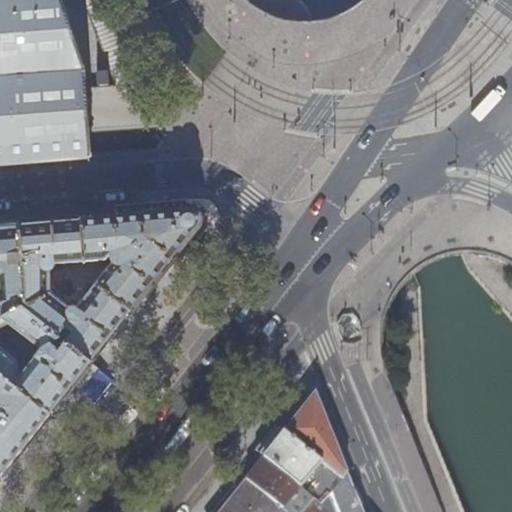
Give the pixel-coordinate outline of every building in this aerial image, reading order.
[(0,0),(0,162),(91,155),(88,121),(84,69),(61,0),(0,0)] [(157,277),(173,257),(197,226),(199,223),(200,220),(200,215),(199,212),(196,209),(192,208),(181,208),(120,213),(49,218),(18,221),(25,305),(21,306),(91,360),(105,343),(157,277)] [(0,474),(68,389),(72,384),(89,362),(91,360),(21,306),(25,305),(18,221),(0,222),(0,474)] [(84,394),(101,372),(89,362),(72,384),(84,394)] [(331,435),(315,395),(292,424),(284,434),(352,486),(331,435)] [(361,511),(361,510),(352,486),(284,434),(270,451),(231,501),(221,511),(361,511)]
